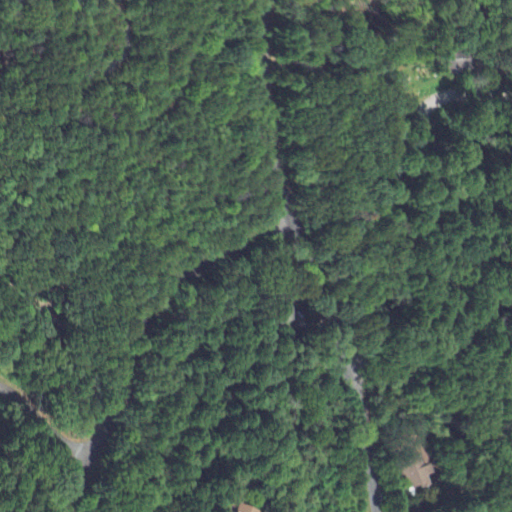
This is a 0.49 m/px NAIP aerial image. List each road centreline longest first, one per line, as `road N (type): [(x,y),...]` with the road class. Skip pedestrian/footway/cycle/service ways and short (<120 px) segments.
road 1 (residential): [(259,0),(269,161),(351,387),(380,511)]
road 2 (residential): [(291,229),(212,251),(159,290),(57,511)]
road 3 (residential): [(351,387),(363,353),(374,230),(415,116),(444,99),(511,95)]
